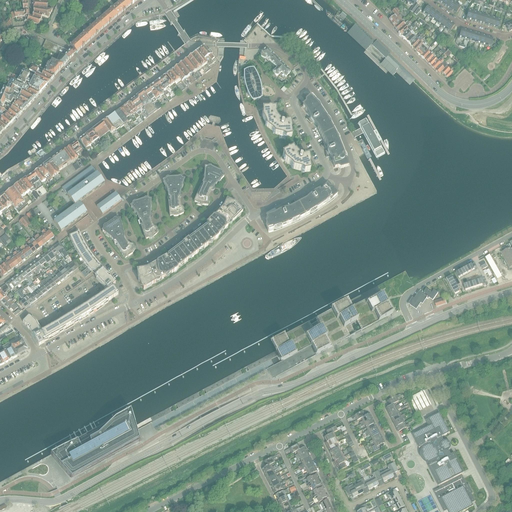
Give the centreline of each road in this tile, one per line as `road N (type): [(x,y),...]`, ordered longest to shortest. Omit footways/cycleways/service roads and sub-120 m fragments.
road 1 (tertiary): [(0,500),(58,501),(255,394),(413,329)]
road 2 (residential): [(0,234),(207,75)]
road 3 (residential): [(0,191),(192,49)]
road 4 (residential): [(91,229),(200,150),(215,155),(230,179)]
road 5 (tertiary): [(479,104),(444,95),(340,0)]
road 6 (residential): [(355,0),(452,91),(483,93)]
road 7 (unclassified): [(413,329),(402,301),(413,288),(511,234)]
road 8 (residential): [(478,511),(492,494),(430,374)]
road 9 (residential): [(146,511),(278,445)]
road 10 (residential): [(119,269),(202,217),(230,179)]
road 11 (residential): [(135,304),(249,220)]
road 12 (residential): [(327,174),(351,178),(351,161),(331,115),(305,85)]
